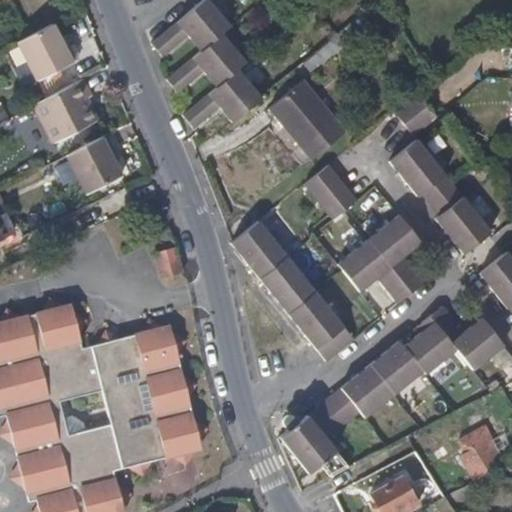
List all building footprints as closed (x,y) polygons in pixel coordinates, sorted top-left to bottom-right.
[(228,28),(204,0),(201,0),(151,43),(161,58),(187,36),(200,52),(221,33),(228,28)] [(310,72),(368,26),(362,17),(304,64),(310,72)] [(76,60),(67,42),(61,44),(51,26),(26,39),(17,44),(35,81),(76,60)] [(246,62),(221,33),(200,52),(167,81),(177,93),(203,70),(217,87),(237,70),(246,62)] [(263,100),(237,70),(217,87),(183,117),(193,130),(219,107),(233,124),(238,120),(263,100)] [(95,121),(84,100),(91,96),(83,80),(34,105),(53,143),(95,121)] [(340,137),(300,88),(272,112),(311,160),(340,137)] [(405,124),(428,106),(419,94),(411,101),(396,113),(405,124)] [(414,137),(438,118),(428,106),(405,124),(414,137)] [(103,171),(99,164),(106,160),(97,142),(56,164),(60,171),(75,201),(109,184),(103,172),(103,171)] [(454,189),(417,142),(389,163),(394,169),(418,199),(418,200),(423,196),(431,206),(454,189)] [(110,168),(106,160),(99,164),(103,171),(110,168)] [(313,199),(337,179),(327,168),(316,176),(304,186),(313,199)] [(323,210),(346,192),(337,179),(313,199),(323,210)] [(491,235),(454,189),(431,206),(440,218),(435,222),(464,257),(488,237),(491,235)] [(333,223),(357,203),(346,192),(323,210),(333,223)] [(419,247),(397,220),(367,244),(410,297),(423,287),(402,260),(419,247)] [(287,260),(257,223),(233,243),(229,246),(258,282),(287,260)] [(410,297),(367,244),(337,267),(358,295),(376,280),(398,307),(410,297)] [(179,280),(172,253),(151,258),(158,286),(179,280)] [(511,262),(508,257),(505,259),(480,279),(508,314),(511,310),(511,262)] [(318,299),(287,260),(258,282),(290,321),(318,299)] [(353,343),(318,299),(290,321),(325,366),(353,343)] [(196,453),(194,445),(199,435),(198,428),(189,423),(183,402),(189,394),(187,386),(178,381),(170,353),(177,347),(176,340),(165,335),(163,329),(156,330),(146,325),(141,327),(137,335),(113,341),(110,342),(105,337),(102,336),(97,338),(94,345),(77,351),(72,335),(76,324),(75,319),(61,308),(54,311),(46,303),(38,305),(34,317),(9,323),(1,316),(0,315),(0,410),(5,410),(6,417),(0,419),(0,423),(1,425),(1,428),(0,428),(0,443),(6,447),(8,455),(15,454),(18,463),(10,465),(13,473),(6,480),(8,487),(18,491),(20,501),(28,498),(31,511),(117,511),(120,505),(120,501),(118,494),(112,491),(109,477),(125,471),(132,475),(139,474),(141,468),(170,459),(175,462),(178,463),(184,462),(188,455),(196,453)] [(473,376),(502,351),(479,323),(464,336),(443,310),(429,321),(473,376)] [(473,376),(429,321),(426,323),(417,331),(437,356),(419,370),(428,382),(442,399),(473,376)] [(428,382),(419,370),(400,345),(387,355),(391,362),(374,375),(398,406),(428,382)] [(398,406),(374,375),(357,389),(353,382),(340,392),(358,416),(369,429),(398,406)] [(358,416),(340,392),(329,401),(348,425),(358,416)] [(348,425),(329,401),(326,404),(318,410),(337,433),(348,425)] [(337,433),(318,410),(306,420),(310,426),(324,443),(337,433)] [(300,433),(310,426),(306,420),(297,427),(300,433)] [(347,472),(324,443),(310,426),(300,433),(297,427),(278,442),(306,478),(321,467),(331,481),(347,472)] [(508,464),(489,426),(458,443),(477,481),(508,464)] [(410,511),(418,508),(403,480),(373,496),(381,511),(410,511)]
